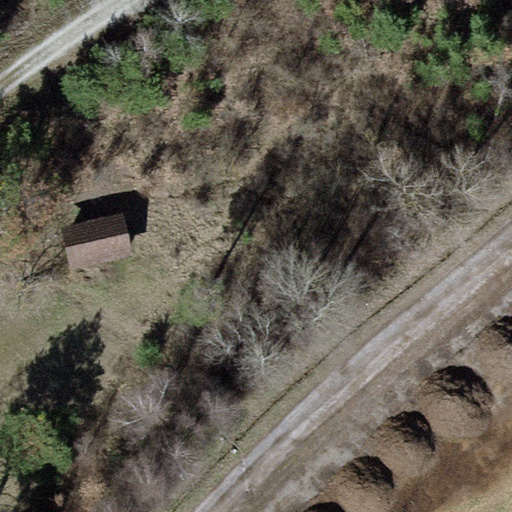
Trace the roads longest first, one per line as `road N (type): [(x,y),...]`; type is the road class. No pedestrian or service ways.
road 1 (track): [(215,511),(321,395),(511,246)]
road 2 (track): [(140,0),(0,95)]
